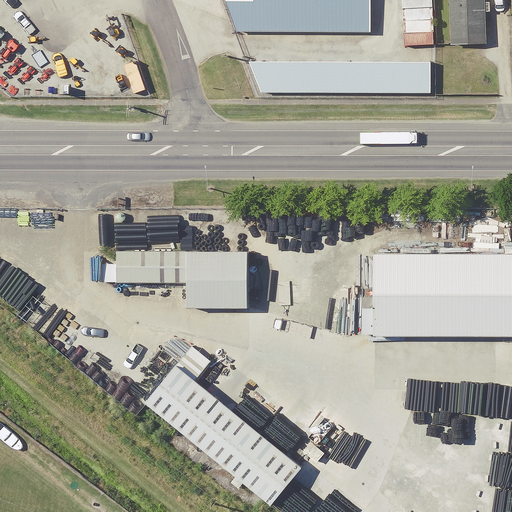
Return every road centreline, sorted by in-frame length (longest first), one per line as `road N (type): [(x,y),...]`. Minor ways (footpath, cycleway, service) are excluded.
road 1 (secondary): [(192,150),(511,151)]
road 2 (secondary): [(0,148),(192,150)]
road 3 (residential): [(152,0),(189,99),(192,150)]
